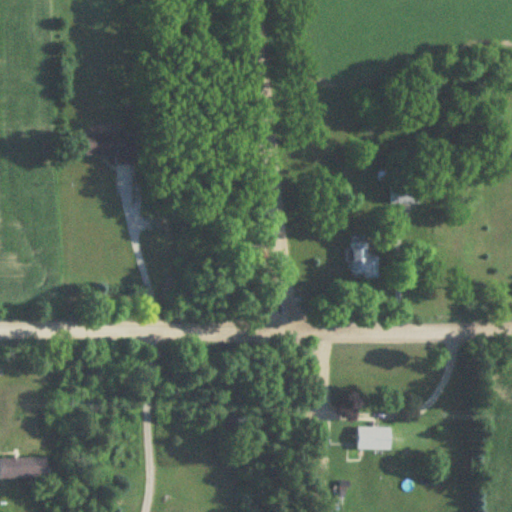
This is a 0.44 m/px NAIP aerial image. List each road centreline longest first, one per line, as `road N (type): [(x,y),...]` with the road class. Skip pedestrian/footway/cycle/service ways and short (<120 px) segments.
road 1 (residential): [(511,326),(0,327)]
road 2 (residential): [(281,329),(252,0)]
